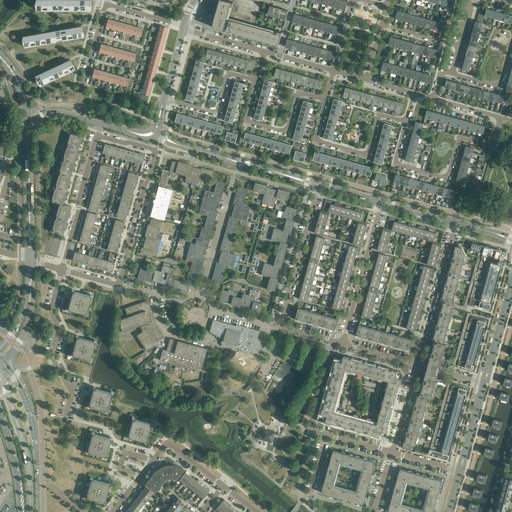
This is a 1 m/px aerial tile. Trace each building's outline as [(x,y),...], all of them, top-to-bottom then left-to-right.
[(227,19),(231,6),(232,7),(234,2),(232,2),(225,0),(220,0),(213,27),(224,30),(227,19)] [(231,27),(280,41),(282,33),(278,31),(278,33),(254,26),(260,0),(232,0),(232,2),(234,2),(232,7),(231,6),(227,19),(230,19),(228,25),(231,26),(231,27)] [(346,10),(348,2),(342,0),(340,8),(346,10)] [(274,16),(276,7),(270,6),(268,14),(268,15),(274,16)] [(280,18),(282,9),(276,7),(274,16),(280,18)] [(286,19),(288,10),(282,9),(280,18),(286,20),(286,19)] [(141,36),(143,29),(137,27),(135,35),(141,36)] [(394,46),(397,39),(391,37),(389,45),(394,46)] [(70,60),(66,63),(70,71),(75,69),(70,60)] [(70,71),(66,63),(61,65),(65,74),(70,71)] [(65,74),(61,65),(56,67),(60,76),(65,74)] [(60,76),(56,67),(51,70),(55,78),(60,76)] [(55,78),(51,70),(46,72),(50,81),(55,78)] [(50,81),(46,72),(41,74),(45,83),(50,81)] [(45,83),(41,74),(36,76),(40,85),(45,83)] [(199,80),(200,77),(192,75),(191,80),(198,82),(199,82),(204,84),(205,82),(199,80)] [(127,86),(129,79),(123,77),(121,85),(127,86)] [(0,119),(0,120),(9,108),(3,104),(3,105),(1,103),(2,102),(0,101),(0,119)] [(83,138),(81,137),(82,134),(71,131),(71,134),(70,134),(69,138),(79,141),(78,143),(80,144),(81,144),(83,138)] [(80,144),(78,143),(79,141),(69,138),(68,143),(68,146),(78,149),(80,144)] [(113,156),(115,147),(110,145),(106,158),(108,159),(109,155),(113,156)] [(77,153),(78,149),(68,146),(67,148),(66,148),(65,152),(75,155),(75,153),(77,153)] [(122,158),(125,149),(120,148),(116,161),(118,162),(119,158),(122,158)] [(132,161),(135,152),(130,151),(126,164),(128,164),(129,160),(132,161)] [(78,154),(77,153),(75,153),(75,155),(65,152),(64,157),(64,159),(74,162),(75,160),(77,160),(78,154)] [(307,158),(308,154),(301,152),(299,160),(304,161),(304,159),(305,159),(305,157),(307,158)] [(142,164),(145,155),(140,154),(136,167),(138,167),(139,163),(142,164)] [(75,166),(74,165),(74,162),(64,159),(63,162),(62,162),(61,166),(71,169),(71,171),(72,171),(73,172),(75,166)] [(210,184),(213,171),(201,167),(201,169),(190,166),(190,164),(178,161),(178,163),(172,161),(169,171),(168,176),(174,178),(176,173),(186,176),(185,181),(197,184),(198,180),(210,184)] [(72,171),(71,171),(71,169),(61,166),(60,170),(61,171),(60,173),(71,176),(72,171)] [(108,175),(108,172),(99,169),(98,174),(111,178),(112,176),(108,175)] [(164,220),(173,190),(166,188),(168,178),(167,178),(168,176),(169,171),(163,169),(155,200),(153,199),(153,202),(154,202),(150,216),(164,220)] [(136,180),(138,174),(125,171),(124,173),(128,174),(127,177),(136,180)] [(69,181),(71,176),(60,173),(59,176),(58,176),(57,180),(67,183),(68,181),(69,181)] [(389,181),(390,177),(386,176),(382,175),(380,182),(385,184),(386,180),(389,181)] [(105,185),(106,182),(97,179),(95,184),(108,188),(109,186),(105,185)] [(69,188),(71,182),(69,181),(68,181),(67,183),(57,180),(56,184),(57,185),(56,187),(67,190),(68,187),(69,188)] [(463,187),(465,182),(457,180),(455,185),(460,186),(459,188),(462,189),(463,187)] [(134,189),(135,184),(122,181),(121,183),(126,184),(125,187),(134,189)] [(207,248),(215,221),(217,212),(216,212),(219,201),(220,201),(225,183),(217,181),(214,192),(205,190),(199,214),(207,216),(204,227),(202,227),(199,238),(192,237),(186,260),(192,262),(189,273),(199,276),(204,258),(203,258),(206,247),(207,248)] [(288,201),(290,192),(278,189),(278,190),(267,187),(267,186),(255,182),(253,191),(264,194),(262,203),(274,207),(276,197),(288,201)] [(67,193),(66,193),(67,190),(56,187),(55,190),(53,194),(63,197),(63,199),(64,199),(66,199),(67,193)] [(230,253),(239,219),(246,221),(250,209),(243,207),(247,189),(237,187),(233,204),(234,205),(231,216),(229,215),(220,251),(221,251),(218,262),(217,262),(212,280),(221,283),(226,265),(233,267),(237,255),(230,253)] [(102,195),(103,192),(94,189),(93,194),(106,198),(106,196),(102,195)] [(131,199),(132,194),(119,191),(119,192),(123,194),(122,197),(131,199)] [(64,199),(63,199),(63,197),(53,194),(52,198),(53,198),(52,201),(60,203),(63,204),(64,199)] [(99,205),(100,201),(91,199),(90,204),(103,207),(103,206),(99,205)] [(128,209),(129,204),(116,201),(116,202),(120,204),(119,207),(128,209)] [(70,211),(71,206),(63,204),(60,203),(60,206),(59,206),(58,210),(68,213),(68,211),(70,211)] [(334,214),(337,204),(335,204),(334,204),(331,204),(329,212),(330,213),(334,214)] [(281,268),(288,244),(286,244),(289,233),(291,233),(294,221),(292,220),(294,215),(295,216),(297,209),(286,206),(284,212),(282,211),(282,212),(279,211),(277,216),(281,218),(286,219),(283,230),(274,228),(270,240),(279,243),(273,265),(264,263),(261,275),(270,277),(267,289),(274,291),(278,279),(276,278),(279,267),(281,268)] [(71,212),(70,211),(68,211),(68,213),(58,210),(57,214),(57,215),(56,217),(67,220),(68,217),(69,218),(70,216),(71,212)] [(125,219),(127,214),(114,210),(113,212),(117,213),(116,217),(125,219)] [(96,218),(97,214),(88,212),(86,217),(99,221),(100,219),(96,218)] [(68,223),(66,223),(67,220),(56,217),(56,220),(55,220),(54,224),(64,227),(63,229),(65,229),(66,230),(68,223)] [(156,239),(159,228),(160,228),(162,222),(151,219),(149,224),(148,224),(144,236),(146,237),(146,236),(156,239)] [(397,231),(400,222),(398,221),(397,222),(394,221),(392,230),(397,231)] [(93,228),(94,224),(85,222),(83,227),(96,230),(97,229),(93,228)] [(367,228),(367,225),(359,222),(357,228),(367,231),(367,229),(367,228)] [(63,234),(65,229),(63,229),(64,227),(54,224),(53,228),(53,229),(53,231),(63,234)] [(122,232),(123,227),(110,224),(110,225),(114,227),(113,230),(122,232)] [(324,236),(325,231),(325,230),(315,227),(315,229),(315,230),(315,233),(324,236)] [(90,237),(91,234),(82,232),(81,237),(94,240),(94,239),(90,237)] [(119,242),(120,237),(107,234),(107,235),(111,236),(110,240),(119,242)] [(157,252),(161,240),(156,239),(146,236),(146,237),(143,248),(141,247),(140,253),(152,257),(154,251),(157,252)] [(116,252),(118,247),(105,243),(104,245),(108,246),(107,250),(116,252)] [(441,248),(442,245),(433,243),(431,248),(441,251),(442,249),(441,248)] [(358,250),(359,247),(350,245),(348,249),(348,250),(358,253),(358,251),(358,250)] [(386,253),(387,249),(388,248),(378,245),(377,247),(378,248),(377,250),(386,253)] [(464,263),(466,254),(462,248),(456,246),(452,259),(464,263)] [(78,262),(81,249),(79,249),(78,253),(75,252),(72,261),(78,262)] [(87,265),(91,252),(89,251),(88,255),(85,255),(83,264),(87,265)] [(97,268),(101,255),(99,254),(98,258),(95,257),(92,266),(97,268)] [(107,270),(111,257),(109,257),(108,261),(105,260),(102,269),(107,270)] [(476,274),(480,258),(477,258),(464,306),(467,307),(475,279),(475,277),(476,274)] [(456,289),(464,263),(452,259),(445,286),(456,289)] [(497,264),(491,262),(489,262),(487,266),(490,267),(501,270),(502,266),(497,264)] [(172,279),(175,269),(163,265),(161,272),(141,266),(137,278),(152,283),(153,281),(164,284),(163,286),(187,292),(190,284),(172,279)] [(432,271),(433,268),(424,265),(423,270),(422,271),(432,274),(433,272),(432,271)] [(489,271),(486,270),(485,275),(498,278),(500,274),(489,271)] [(349,281),(350,279),(341,276),(340,280),(339,282),(349,284),(350,283),(349,281)] [(453,303),(455,293),(456,289),(445,286),(441,300),(443,300),(443,303),(440,314),(451,317),(454,308),(454,306),(455,303),(453,303)] [(241,298),(233,296),(235,291),(228,289),(228,291),(222,290),(219,301),(225,303),(226,301),(231,303),(230,304),(240,307),(240,305),(246,307),(249,295),(243,293),(241,298)] [(86,314),(91,296),(73,291),(68,309),(86,314)] [(308,301),(309,297),(309,296),(300,293),(299,295),(300,296),(299,299),(308,301)] [(262,304),(254,302),(255,297),(249,295),(246,307),(251,308),(251,310),(260,312),(262,304)] [(423,302),(424,299),(415,297),(414,301),(414,302),(424,305),(424,303),(423,302)] [(479,306),(481,301),(478,300),(474,299),(471,298),(469,304),(479,306)] [(165,337),(156,323),(155,321),(148,300),(125,308),(128,317),(118,320),(122,332),(140,326),(142,332),(137,335),(146,351),(156,344),(155,343),(165,337)] [(490,309),(491,304),(481,301),(479,306),(490,309)] [(308,323),(312,312),(298,308),(295,319),(308,323)] [(371,319),(372,314),(372,313),(362,310),(362,312),(362,313),(362,316),(371,319)] [(322,327),(325,315),(312,312),(308,323),(322,327)] [(463,340),(464,337),(471,313),(468,312),(453,366),(456,367),(462,343),(463,340)] [(444,343),(451,317),(440,314),(432,340),(435,341),(444,344),(444,343)] [(335,331),(339,319),(325,315),(322,327),(335,331)] [(486,322),(471,317),(469,322),(475,323),(485,326),(486,322)] [(257,338),(259,331),(236,325),(236,326),(213,320),(210,331),(222,339),(221,342),(222,342),(222,345),(236,349),(236,347),(249,354),(249,351),(259,354),(263,340),(257,338)] [(370,340),(373,328),(359,325),(356,336),(370,340)] [(383,344),(386,332),(373,328),(370,340),(383,344)] [(396,348),(399,336),(386,332),(383,344),(396,348)] [(410,351),(413,340),(399,336),(396,348),(410,351)] [(90,360),(95,342),(77,337),(72,355),(90,360)] [(201,371),(207,349),(170,338),(166,350),(163,349),(160,360),(201,371)] [(439,370),(440,366),(446,344),(444,343),(444,344),(435,341),(427,367),(420,394),(429,396),(429,397),(432,398),(439,370)] [(354,371),(357,360),(344,356),(342,362),(343,363),(346,369),(354,371)] [(346,369),(343,363),(342,362),(336,360),(334,369),(333,369),(332,369),(332,370),(333,370),(332,374),(344,377),(346,369)] [(381,379),(384,367),(357,360),(354,371),(381,379)] [(473,369),(474,365),(466,363),(459,361),(457,365),(473,369)] [(396,377),(398,371),(384,367),(381,379),(389,381),(396,377)] [(340,391),(344,377),(332,374),(331,377),(330,377),(330,378),(330,379),(331,379),(330,382),(329,382),(329,383),(329,384),(328,387),(340,391)] [(398,392),(402,379),(396,377),(389,381),(387,389),(398,392)] [(511,379),(505,377),(503,384),(511,386),(511,384),(511,379)] [(433,450),(451,383),(448,382),(430,449),(433,450)] [(375,411),(380,393),(382,385),(378,384),(370,410),(375,411)] [(452,385),(451,390),(456,391),(466,394),(467,389),(452,385)] [(336,404),(340,391),(328,387),(327,391),(326,391),(326,392),(327,392),(326,395),(325,396),(325,397),(326,397),(325,401),(336,404)] [(107,411),(112,393),(94,388),(89,406),(107,411)] [(395,406),(398,392),(387,389),(383,402),(395,406)] [(345,409),(350,392),(346,391),(341,408),(345,409)] [(501,392),(499,398),(508,401),(509,394),(501,392)] [(428,402),(429,397),(429,396),(420,394),(418,393),(410,420),(422,423),(428,402)] [(334,412),(336,404),(325,401),(324,404),(323,404),(323,405),(323,406),(321,414),(327,416),(334,412)] [(391,419),(395,406),(383,402),(379,416),(391,419)] [(339,426),(342,414),(334,412),(327,416),(325,422),(334,424),(334,425),(335,426),(335,425),(336,425),(339,426)] [(365,433),(369,421),(342,414),(339,426),(342,427),(342,428),(343,428),(344,428),(344,427),(347,428),(347,429),(348,429),(349,429),(356,430),(356,431),(356,432),(357,432),(357,431),(361,432),(361,433),(362,433),(362,432),(365,433)] [(387,432),(391,419),(379,416),(377,424),(381,431),(387,432)] [(146,442),(151,424),(133,419),(128,437),(146,442)] [(494,419),(492,425),(500,428),(502,421),(494,419)] [(416,445),(422,423),(410,420),(403,447),(406,448),(407,450),(409,449),(416,445)] [(381,431),(377,424),(369,421),(365,433),(369,434),(369,435),(370,435),(371,435),(379,437),(381,431)] [(272,443),(275,432),(264,429),(265,427),(264,427),(264,429),(263,429),(261,435),(259,434),(258,439),(272,443)] [(106,457),(111,439),(93,433),(88,452),(106,457)] [(490,433),(488,439),(496,442),(498,435),(490,433)] [(486,447),(484,454),(492,456),(494,450),(486,447)] [(369,483),(375,462),(333,451),(322,493),(364,504),(369,483)] [(178,480),(179,479),(185,472),(186,470),(182,468),(173,465),(168,466),(170,478),(174,478),(178,480)] [(170,478),(168,466),(164,466),(156,471),(153,474),(162,482),(166,479),(170,478)] [(433,511),(439,493),(442,481),(400,469),(388,511),(391,511),(433,511)] [(183,482),(189,475),(185,472),(179,479),(183,482)] [(478,473),(477,480),(485,482),(487,475),(478,473)] [(159,486),(162,482),(153,474),(145,485),(145,484),(144,485),(146,486),(153,492),(154,492),(155,492),(154,492),(157,488),(159,489),(161,487),(159,486)] [(187,485),(193,478),(189,475),(183,482),(187,485)] [(511,479),(504,477),(502,483),(511,486),(511,479)] [(191,489),(197,481),(193,478),(187,485),(191,489)] [(105,502),(110,484),(91,479),(86,497),(105,502)] [(195,492),(201,484),(197,481),(191,489),(195,492)] [(511,492),(511,491),(511,486),(502,483),(501,489),(511,492)] [(199,495),(205,488),(201,484),(195,492),(199,495)] [(153,492),(146,486),(143,490),(150,495),(153,492)] [(203,498),(209,491),(205,488),(199,495),(203,498)] [(474,488),(473,494),(481,496),(483,490),(474,488)] [(510,498),(511,492),(501,489),(499,495),(501,496),(510,498)] [(150,495),(143,490),(140,494),(147,499),(150,495)] [(147,499),(140,494),(137,498),(144,503),(147,499)] [(508,504),(510,498),(501,496),(499,501),(508,504)] [(185,503),(178,497),(175,501),(182,507),(185,503)] [(144,503),(137,498),(134,502),(141,507),(144,503)] [(182,507),(175,501),(171,505),(179,511),(182,507)] [(220,511),(226,504),(222,501),(216,508),(220,511)] [(507,510),(508,504),(499,501),(498,507),(507,510)] [(141,507),(134,502),(131,506),(138,511),(141,507)] [(470,502),(469,509),(477,511),(479,504),(470,502)]
